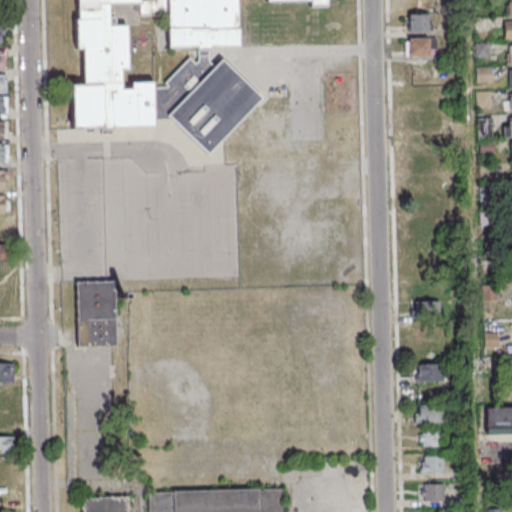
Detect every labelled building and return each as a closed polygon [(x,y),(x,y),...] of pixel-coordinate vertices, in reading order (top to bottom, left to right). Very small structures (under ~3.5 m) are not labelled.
[(172,120),(153,120),(153,127),(112,128),(112,134),(102,135),(102,129),(72,129),(71,86),(83,85),(83,50),(75,50),(75,21),(77,21),(77,0),(326,0),(327,7),(310,7),(310,1),(266,2),(266,0),(235,0),(237,47),(210,48),(210,51),(208,51),(208,62),(214,68),(221,61),(261,100),(207,154),(172,120)] [(427,32),(427,14),(405,14),(405,32),(427,32)] [(502,40),(511,40),(511,21),(502,22),(502,40)] [(431,38),(407,38),(407,56),(431,56),(431,38)] [(409,129),(438,129),(438,113),(409,113),(409,129)] [(492,119),(477,119),(477,139),(492,139),(492,119)] [(424,151),(424,138),(410,138),(410,151),(424,151)] [(410,215),(441,215),(441,195),(440,195),(440,178),(410,178),(410,215)] [(77,283),(115,282),(116,347),(78,348),(77,283)] [(440,344),(415,344),(415,361),(440,361),(440,344)] [(12,363),(0,362),(0,380),(12,381),(12,363)] [(415,380),(441,380),(441,364),(415,364),(415,380)] [(443,423),(443,405),(416,405),(416,423),(443,423)] [(511,407),(485,407),(485,434),(511,433),(511,407)] [(0,410),(0,427),(11,428),(11,411),(0,410)] [(441,429),(418,429),(418,446),(441,446),(441,429)] [(0,436),(0,453),(12,453),(12,436),(0,436)] [(443,456),(419,456),(419,473),(443,473),(443,456)] [(0,462),(0,479),(13,479),(13,462),(0,462)] [(443,483),(420,483),(420,500),(443,500),(443,483)] [(148,511),(147,494),(282,490),(283,511),(83,511),(83,499),(127,498),(127,511),(148,511)]
